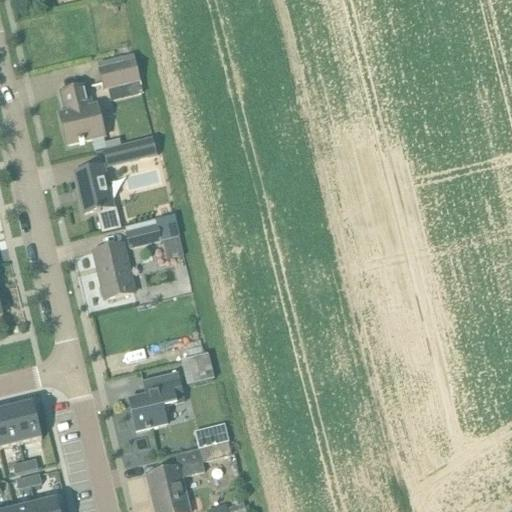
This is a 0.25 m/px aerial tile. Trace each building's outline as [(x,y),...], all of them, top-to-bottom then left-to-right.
[(120,59),(100,64),(101,69),(105,88),(139,80),(135,62),(134,56),(120,59)] [(68,147),(87,143),(104,139),(96,105),(92,106),(87,88),(80,90),(61,95),(66,116),(61,117),(68,147)] [(154,138),(126,145),(103,152),(107,168),(130,161),(158,154),(154,138)] [(75,175),(84,216),(113,209),(103,168),(75,175)] [(128,235),(132,250),(179,239),(174,218),(156,223),(158,228),(128,235)] [(94,254),(105,302),(136,295),(125,247),(94,254)] [(189,362),(182,364),(187,388),(214,382),(208,356),(204,358),(189,362)] [(142,384),(143,385),(144,390),(147,389),(149,397),(129,402),(137,434),(168,427),(164,409),(184,404),(177,375),(142,384)] [(33,405),(11,410),(20,448),(42,442),(33,405)] [(11,410),(0,413),(0,452),(20,448),(11,410)] [(202,465),(230,458),(227,445),(176,457),(179,469),(147,477),(155,511),(189,511),(181,478),(204,473),(202,465)] [(36,462),(24,465),(26,475),(38,472),(36,462)] [(24,465),(12,468),(15,477),(26,475),(24,465)] [(40,477),(28,480),(30,490),(42,487),(40,477)] [(28,480),(16,483),(19,493),(30,490),(28,480)] [(59,511),(57,501),(36,506),(37,511),(59,511)]
